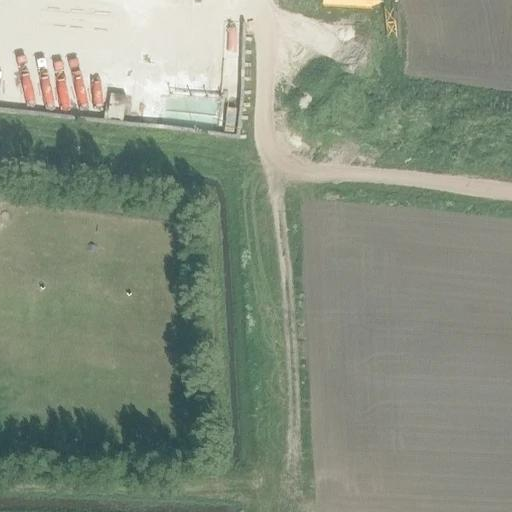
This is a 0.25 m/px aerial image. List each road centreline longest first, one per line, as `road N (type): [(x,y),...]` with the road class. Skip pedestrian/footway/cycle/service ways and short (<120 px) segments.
road 1 (track): [(0,133),(251,164),(269,194),(283,252),(298,511)]
road 2 (track): [(251,164),(511,191)]
